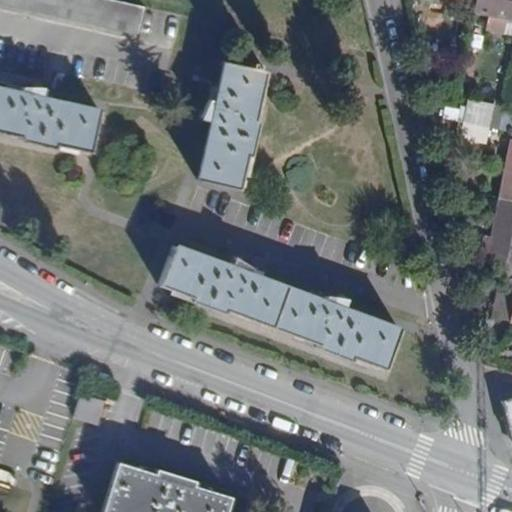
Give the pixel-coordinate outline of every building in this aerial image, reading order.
[(0,0),(0,2),(136,34),(141,8),(106,0),(0,0)] [(488,17),(511,22),(511,0),(476,0),(473,14),(488,17)] [(485,31),(511,36),(511,22),(488,17),(485,31)] [(461,83),(470,85),(475,57),(466,55),(461,83)] [(246,156),(250,157),(258,120),(254,120),(265,71),(258,69),(260,65),(251,62),(249,67),(225,61),(216,102),(209,100),(200,117),(212,120),(197,181),(238,191),(246,156)] [(56,146),(90,153),(99,112),(39,98),(41,87),(21,88),(20,94),(0,89),(0,133),(20,138),(19,142),(54,150),(56,146)] [(502,116),(491,114),(493,105),(468,100),(463,123),(489,129),(499,131),(502,116)] [(491,114),(502,116),(504,107),(493,105),(491,114)] [(502,116),(511,117),(511,108),(504,107),(502,116)] [(499,131),(511,133),(511,129),(511,117),(502,116),(499,131)] [(460,139),(486,144),(489,129),(463,123),(460,139)] [(500,200),(511,202),(511,160),(508,160),(500,200)] [(508,278),(511,276),(511,202),(500,200),(492,239),(484,237),(480,257),(489,259),(486,274),(508,278)] [(383,371),(399,331),(339,309),(344,297),(324,295),(320,302),(247,274),(250,268),(234,257),(230,269),(172,246),(156,286),(189,298),(188,302),(223,315),(225,311),(316,346),(315,349),(349,362),(351,358),(383,371)] [(494,317),(511,320),(511,278),(501,282),(494,317)] [(75,417),(97,424),(103,403),(81,396),(75,417)] [(511,399),(502,402),(511,440),(511,399)] [(223,511),(228,497),(190,486),(192,480),(157,470),(155,475),(117,463),(102,511),(223,511)]
